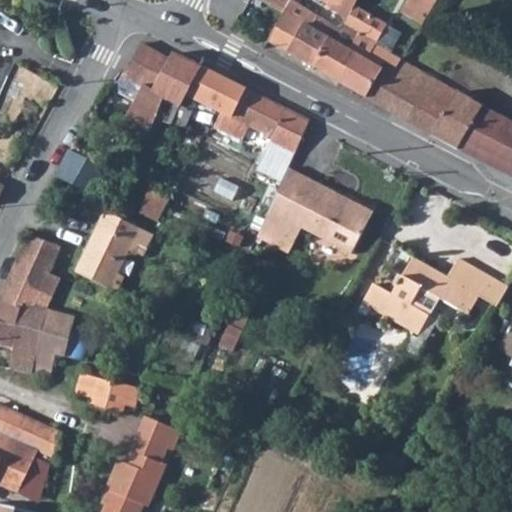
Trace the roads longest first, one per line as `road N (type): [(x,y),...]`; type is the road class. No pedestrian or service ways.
road 1 (tertiary): [(174,27),(511,202)]
road 2 (residential): [(0,249),(123,8)]
